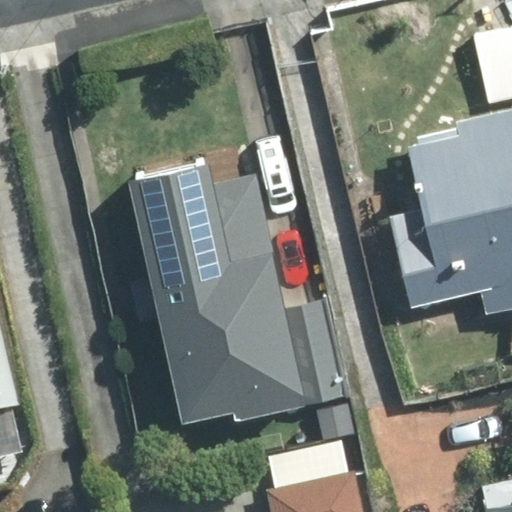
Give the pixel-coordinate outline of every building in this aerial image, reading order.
[(511,90),(511,22),(478,30),(490,95),(511,90)] [(511,299),(511,103),(463,114),(467,127),(418,138),(432,201),(397,209),(417,295),(486,279),(492,304),(511,299)] [(304,368),(256,158),(213,167),(208,145),(127,163),(183,412),(244,399),(245,404),(302,392),(297,370),(304,368)] [(0,410),(20,406),(0,319),(0,410)] [(364,511),(356,469),(274,485),(280,511),(364,511)] [(511,511),(511,474),(487,480),(494,511),(511,511)]
